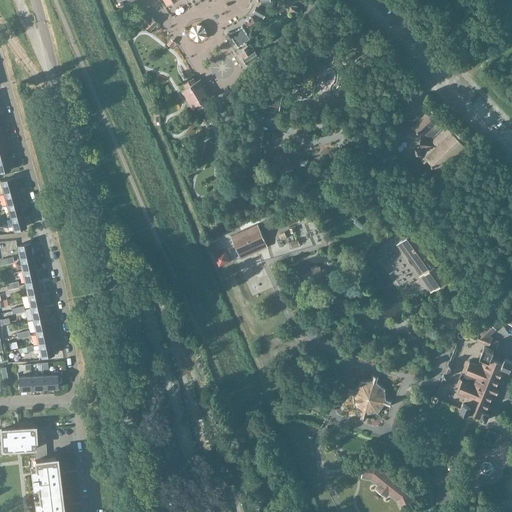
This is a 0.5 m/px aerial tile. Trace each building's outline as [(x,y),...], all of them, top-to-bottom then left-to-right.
[(258,7),(254,13),(263,18),(267,11),(265,10),(270,1),(270,0),(258,0),(258,1),(261,1),(258,7)] [(151,18),(143,10),(136,16),(144,24),(143,25),(149,32),(158,24),(152,17),(151,18)] [(252,17),(245,22),(250,28),(256,24),(252,17)] [(192,40),(196,42),(200,42),(203,40),(206,37),(206,33),(205,29),(203,26),(199,24),(195,25),(192,26),(189,30),(188,34),(189,37),(192,40)] [(249,37),(241,24),(230,30),(238,44),(249,37)] [(366,48),(365,48),(365,49),(364,48),(362,46),(362,45),(357,41),(357,42),(356,42),(354,41),(351,40),(349,41),(344,44),(346,47),(351,44),(352,44),(354,45),(359,49),(362,52),(361,52),(366,56),(370,52),(366,48)] [(248,49),(246,47),(241,50),(243,53),(241,54),(244,58),(247,62),(258,54),(255,50),(252,52),(250,48),(248,49)] [(333,64),(334,56),(317,54),(316,62),(333,64)] [(297,69),(295,84),(304,85),(306,69),(301,68),(301,70),(297,69)] [(186,88),(181,91),(192,108),(196,105),(199,109),(209,103),(207,99),(211,96),(201,79),(196,82),(194,78),(184,84),(186,88)] [(257,92),(255,110),(279,114),(282,95),(257,92)] [(427,106),(404,128),(412,137),(418,131),(422,135),(421,146),(418,149),(416,149),(416,155),(418,155),(421,158),(424,161),(428,158),(439,169),(464,146),(463,145),(467,141),(445,119),(445,120),(447,121),(444,124),(427,106)] [(280,153),(274,156),(284,174),(291,170),(281,153),(280,153)] [(0,170),(10,168),(7,156),(0,157),(0,170)] [(333,166),(294,183),(296,187),(298,191),(336,175),(334,171),(333,166)] [(16,189),(12,177),(0,180),(0,181),(3,193),(16,189)] [(3,193),(7,205),(19,202),(16,189),(3,193)] [(10,217),(23,214),(19,202),(7,205),(10,217)] [(26,226),(23,214),(10,217),(13,230),(26,226)] [(417,230),(402,241),(425,272),(419,277),(427,288),(430,292),(444,283),(450,292),(457,287),(440,262),(417,230)] [(245,231),(231,237),(241,259),(258,252),(268,247),(260,231),(247,236),(245,231)] [(17,246),(19,258),(32,255),(29,243),(17,246)] [(35,268),(32,255),(19,258),(22,270),(35,268)] [(212,263),(227,265),(227,257),(213,255),(212,263)] [(320,266),(313,269),(314,273),(314,274),(315,280),(328,277),(327,270),(322,271),(320,266)] [(37,280),(35,268),(22,270),(25,283),(37,280)] [(242,281),(251,296),(270,286),(264,275),(253,280),(254,283),(250,285),(247,278),(242,281)] [(40,292),(37,280),(25,283),(27,295),(40,292)] [(40,292),(27,295),(30,307),(43,305),(40,292)] [(511,298),(502,320),(511,324),(511,298)] [(30,307),(33,320),(45,317),(43,305),(30,307)] [(35,332),(48,329),(45,317),(33,320),(35,332)] [(35,332),(38,344),(50,342),(48,329),(35,332)] [(492,339),(480,333),(476,341),(489,346),(492,339)] [(53,354),(50,342),(38,344),(40,357),(53,354)] [(469,396),(466,403),(463,402),(459,411),(468,414),(469,413),(480,417),(480,418),(486,421),(489,413),(488,413),(506,369),(509,370),(511,364),(511,361),(505,359),(503,363),(491,358),(494,351),(484,347),(480,358),(484,360),(481,367),(469,362),(465,374),(463,374),(461,375),(461,376),(461,378),(462,379),(458,391),(469,396)] [(56,387),(56,374),(43,375),(44,388),(56,387)] [(31,389),(30,375),(18,376),(18,389),(31,389)] [(31,389),(44,388),(43,375),(30,375),(31,389)] [(349,389),(348,393),(353,395),(355,405),(354,405),(354,406),(355,406),(363,412),(361,418),(365,419),(367,414),(377,412),(378,413),(379,413),(378,412),(385,404),(390,406),(391,402),(386,400),(385,390),(386,390),(385,389),(384,389),(376,382),(378,377),(374,376),(372,381),(362,382),(362,381),(361,382),(361,383),(355,391),(349,389)] [(34,441),(34,436),(33,429),(33,427),(17,428),(0,428),(0,432),(1,449),(18,448),(33,447),(35,447),(34,441)] [(494,445),(499,434),(488,429),(483,441),(494,445)] [(34,459),(36,475),(31,476),(31,478),(31,480),(37,479),(38,491),(59,489),(56,456),(47,457),(35,459),(34,459)] [(363,462),(362,472),(373,474),(401,496),(405,506),(413,502),(408,490),(377,465),(363,462)] [(61,511),(59,489),(38,491),(40,508),(34,508),(35,510),(34,511),(36,511),(41,511),(40,511),(61,511)]
